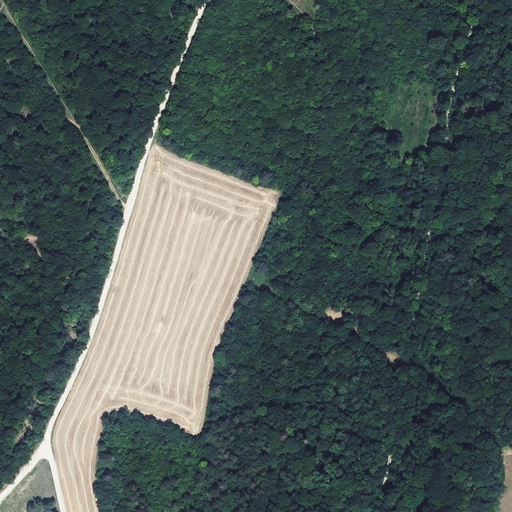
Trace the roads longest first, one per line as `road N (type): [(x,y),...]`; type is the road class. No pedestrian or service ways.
road 1 (track): [(0,500),(33,464),(74,378),(152,135),(206,0)]
road 2 (track): [(381,511),(448,122),(478,0)]
